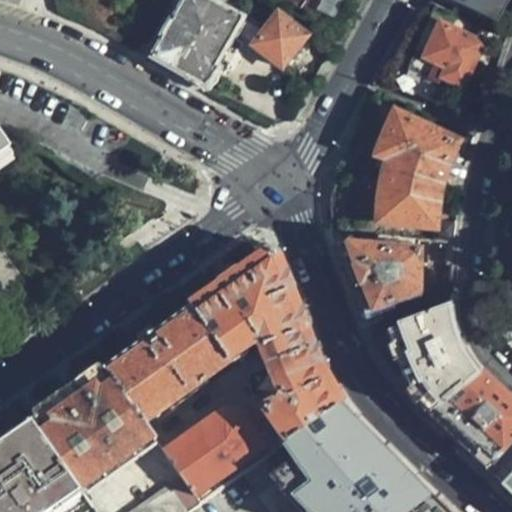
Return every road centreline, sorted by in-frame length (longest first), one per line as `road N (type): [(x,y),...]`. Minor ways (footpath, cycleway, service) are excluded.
road 1 (secondary): [(490,511),(383,408),(277,183)]
road 2 (unclassified): [(0,381),(277,183)]
road 3 (secondary): [(277,183),(120,81),(0,29)]
road 4 (residential): [(511,78),(492,132),(467,259),(476,323),(511,378)]
road 5 (tertiary): [(277,183),(313,142),(391,0)]
